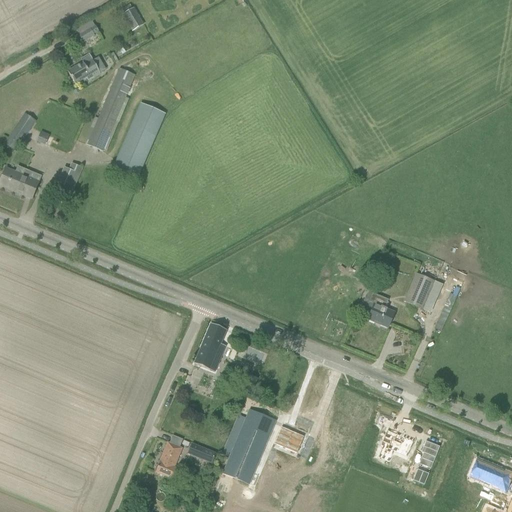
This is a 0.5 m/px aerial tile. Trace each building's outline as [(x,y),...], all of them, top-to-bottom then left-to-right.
[(134,8),(122,15),(129,28),(141,21),(134,8)] [(83,44),(94,37),(94,35),(98,33),(95,26),(78,35),(83,44)] [(82,63),(68,72),(75,84),(86,78),(88,81),(100,74),(100,73),(105,70),(98,58),(93,61),(92,60),(89,54),(80,59),(82,63)] [(103,152),(135,77),(135,76),(119,68),(86,146),(103,152)] [(140,104),(114,166),(111,172),(136,183),(165,115),(140,104)] [(33,125),(36,122),(35,121),(24,114),(15,128),(7,140),(18,148),(26,136),(33,125)] [(45,146),(49,136),(41,133),(37,142),(45,146)] [(70,170),(64,168),(54,190),(70,197),(82,169),(73,164),(70,170)] [(0,185),(31,200),(36,190),(41,177),(18,167),(16,172),(6,168),(3,176),(0,181),(0,185)] [(389,263),(379,265),(380,271),(390,269),(389,263)] [(434,282),(416,275),(404,302),(423,310),(434,282)] [(363,300),(359,310),(370,315),(368,319),(388,328),(394,313),(383,309),(387,301),(377,297),(378,296),(371,294),(368,292),(364,300),(363,300)] [(437,322),(443,324),(453,296),(447,294),(437,322)] [(211,324),(194,364),(214,372),(225,347),(220,344),(225,331),(211,324)] [(248,376),(242,391),(250,394),(256,379),(248,376)] [(245,420),(223,473),(229,476),(243,482),(249,484),(275,421),(249,410),(245,420)] [(281,428),(274,444),(296,454),(303,437),(281,428)] [(384,450),(380,461),(391,466),(396,455),(409,460),(416,445),(389,433),(382,449),(384,450)] [(423,454),(419,465),(430,469),(439,447),(425,441),(420,453),(423,454)] [(164,477),(172,480),(177,469),(175,468),(182,450),(167,444),(160,463),(159,463),(154,473),(164,477)] [(190,444),(185,455),(209,465),(213,454),(190,444)] [(477,460),(470,477),(492,486),(492,488),(506,494),(511,479),(511,472),(505,470),(505,471),(477,460)] [(417,470),(412,481),(424,486),(428,475),(417,470)] [(506,511),(489,505),(486,511),(511,511),(511,503),(508,511),(506,511)]
